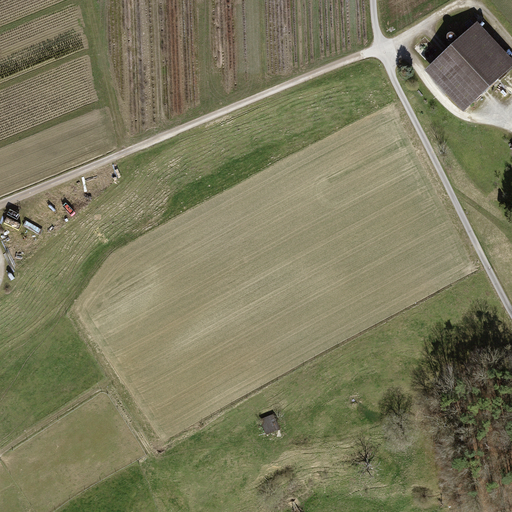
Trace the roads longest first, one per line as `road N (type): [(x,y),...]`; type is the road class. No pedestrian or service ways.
road 1 (track): [(454,0),(381,47),(0,205)]
road 2 (unclassified): [(381,47),(511,315)]
road 3 (track): [(0,455),(103,385),(153,455)]
